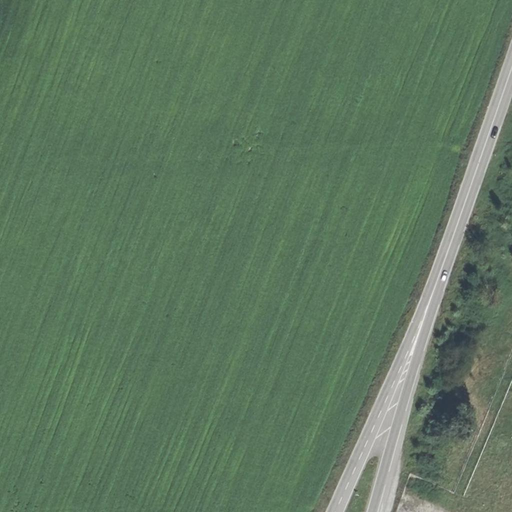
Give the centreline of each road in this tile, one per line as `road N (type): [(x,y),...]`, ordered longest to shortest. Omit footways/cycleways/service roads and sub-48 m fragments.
road 1 (primary): [(473,185),(336,511)]
road 2 (primary): [(376,511),(473,185)]
